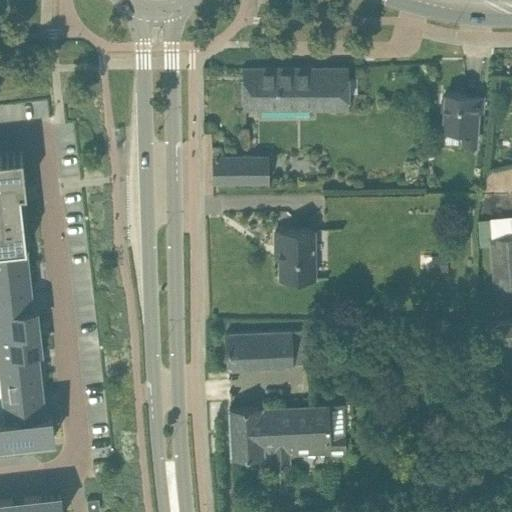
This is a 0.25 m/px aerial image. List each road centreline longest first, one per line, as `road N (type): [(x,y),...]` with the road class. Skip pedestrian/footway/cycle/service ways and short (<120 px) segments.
road 1 (residential): [(75,470),(40,132),(0,137)]
road 2 (secondary): [(148,178),(153,356),(168,407)]
road 3 (secondary): [(168,407),(177,354),(175,178)]
road 4 (secondary): [(175,178),(174,8)]
road 5 (secondary): [(140,9),(148,178)]
